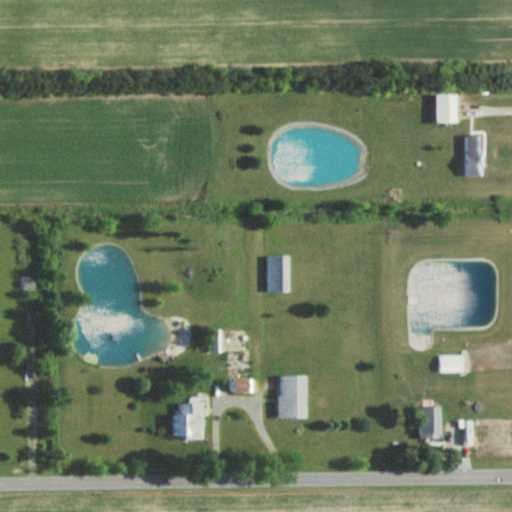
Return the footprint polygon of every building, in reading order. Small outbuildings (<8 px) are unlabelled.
[(452,123),(451,95),(430,95),(431,123),(452,123)] [(459,176),(487,177),(487,155),(482,155),(482,137),(460,136),(459,176)] [(432,356),(433,373),(463,372),(463,356),(432,356)] [(223,381),(223,393),(247,392),(247,380),(223,381)] [(195,403),(171,404),(171,413),(165,413),(166,439),(196,438),(195,403)] [(415,440),(435,439),(434,407),(414,408),(415,440)]
